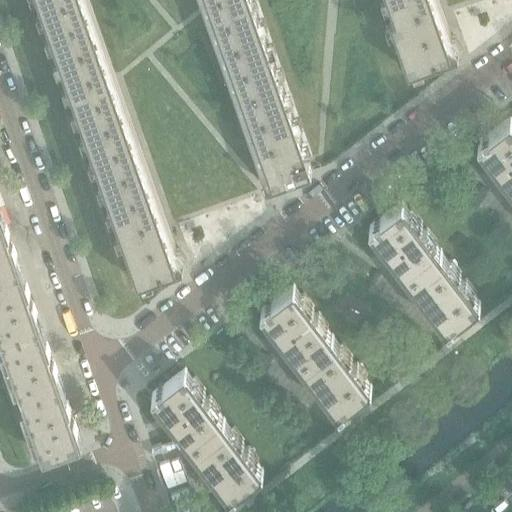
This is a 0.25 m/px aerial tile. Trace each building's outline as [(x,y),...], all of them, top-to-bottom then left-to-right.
[(90,0),(39,0),(77,106),(138,280),(178,266),(184,264),(183,262),(182,262),(176,245),(116,73),(90,0)] [(202,0),(266,182),(267,184),(312,168),(308,158),(254,0),(202,0)] [(451,32),(440,0),(389,0),(395,15),(391,17),(409,69),(453,54),(459,52),(458,50),(458,49),(457,49),(451,32)] [(511,117),(511,116),(484,137),(483,136),(478,140),(480,142),(496,163),(494,164),(500,171),(502,169),(511,182),(511,117)] [(441,251),(420,224),(404,202),(402,200),(375,220),(375,219),(369,224),(371,226),(372,225),(388,246),(386,248),(391,255),(393,253),(410,275),(441,251)] [(0,271),(19,265),(9,235),(0,210),(0,271)] [(474,293),(459,274),(441,251),(410,275),(427,297),(425,298),(430,305),(432,304),(448,324),(447,325),(449,327),(454,323),(481,302),(479,299),(479,300),(474,293)] [(40,323),(29,293),(19,265),(0,271),(0,330),(2,336),(40,323)] [(333,335),(312,307),(295,286),(293,283),(267,304),(266,303),(261,307),(263,310),(263,309),(279,330),(277,332),(283,338),(285,337),(301,359),(333,335)] [(60,382),(50,352),(40,323),(2,336),(22,395),(60,382)] [(370,383),(350,358),(333,335),(301,359),(318,380),(316,382),(321,389),(323,387),(339,408),(339,409),(341,411),(346,407),(345,406),(372,386),(370,383)] [(223,417),(203,391),(186,370),(187,369),(185,367),(158,388),(158,387),(152,391),(154,394),(155,393),(171,414),(169,416),(174,422),(176,421),(192,441),(223,417)] [(81,442),(70,411),(60,382),(22,395),(44,455),(81,442)] [(261,467),(242,441),(223,417),(192,441),(210,464),(207,466),(213,473),(215,471),(231,492),(230,492),(232,495),(237,491),(237,490),(264,469),(262,467),(261,467)]
